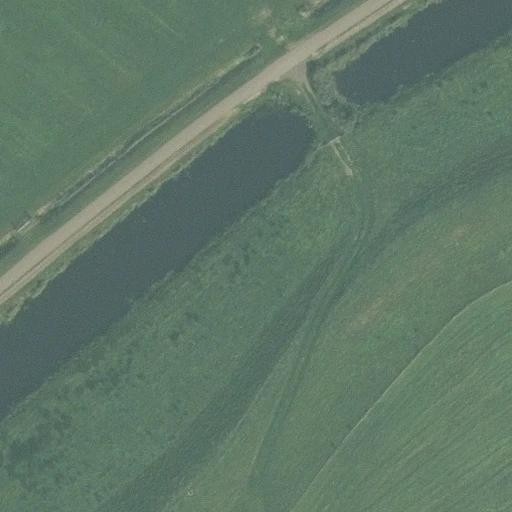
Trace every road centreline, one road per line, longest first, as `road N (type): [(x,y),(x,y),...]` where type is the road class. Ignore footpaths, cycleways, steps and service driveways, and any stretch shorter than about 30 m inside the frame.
road 1 (track): [(260,511),(257,467),(364,217),(353,176),(293,61)]
road 2 (unclassified): [(0,287),(200,126),(383,0)]
